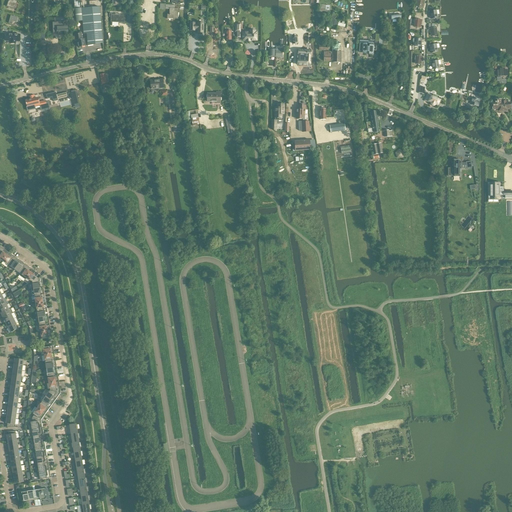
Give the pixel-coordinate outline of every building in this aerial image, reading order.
[(14,9),(16,4),(12,2),(12,0),(11,0),(9,0),(7,6),(14,9)] [(81,1),(74,2),(75,22),(82,21),(81,1)] [(178,19),(179,8),(175,8),(175,5),(166,5),(166,9),(170,9),(170,14),(167,14),(167,19),(178,19)] [(329,15),(330,6),(320,5),(319,14),(329,15)] [(85,8),(86,21),(88,46),(103,43),(100,7),(85,8)] [(127,24),(127,15),(116,15),(116,14),(110,13),(109,17),(111,17),(111,22),(112,22),(112,23),(118,23),(119,23),(119,22),(124,22),(124,23),(127,24)] [(16,23),(18,18),(11,16),(8,23),(12,24),(12,21),(16,23)] [(318,22),(316,21),(315,31),(320,31),(320,34),(320,37),(328,37),(328,35),(321,34),(321,31),(323,31),(323,29),(318,29),(318,22)] [(67,22),(53,23),(53,33),(57,32),(57,35),(68,34),(68,24),(67,24),(67,22)] [(190,22),(190,31),(195,31),(197,31),(197,33),(203,33),(204,23),(198,23),(195,23),(190,22)] [(249,32),(240,32),(240,36),(243,36),(243,40),(246,40),(246,41),(250,41),(250,40),(256,40),(256,32),(255,32),(255,31),(249,31),(249,32)] [(7,34),(7,41),(10,41),(10,44),(15,44),(15,41),(19,41),(20,35),(7,34)] [(81,39),(80,34),(76,35),(75,35),(75,40),(77,39),(79,47),(85,46),(84,39),(81,39)] [(333,50),(339,49),(340,43),(335,40),(331,44),(333,50)] [(368,43),(368,42),(360,41),(359,52),(361,52),(361,53),(369,53),(369,54),(373,55),(374,51),(376,51),(376,43),(368,43)] [(435,44),(430,45),(429,46),(430,49),(431,49),(432,53),(438,51),(437,48),(436,49),(435,44)] [(297,56),(297,58),(298,59),(297,65),(306,65),(307,65),(307,64),(310,64),(310,54),(304,54),(304,50),(298,50),(298,56),(297,56)] [(331,53),(332,53),(332,52),(324,52),(323,61),(330,62),(331,53)] [(332,52),(332,53),(332,62),(341,63),(341,52),(332,52)] [(436,61),(431,62),(431,65),(432,65),(433,69),(439,68),(438,65),(437,65),(436,61)] [(497,70),(497,76),(508,76),(508,70),(505,70),(505,68),(500,68),(500,70),(497,70)] [(150,83),(148,88),(157,92),(159,88),(163,88),(163,79),(150,81),(151,83),(150,83)] [(74,105),(79,104),(76,90),(71,91),(74,105)] [(56,92),(46,94),(47,99),(52,98),(53,101),(58,100),(56,92)] [(220,103),(220,92),(216,92),(216,94),(207,94),(207,102),(216,102),(216,103),(220,103)] [(31,100),(25,101),(28,111),(35,109),(35,107),(40,106),(41,110),(47,108),(47,107),(50,106),(48,102),(46,102),(46,101),(39,103),(38,98),(35,99),(34,95),(30,96),(31,100)] [(438,105),(440,100),(427,95),(425,100),(431,102),(431,103),(430,103),(431,104),(431,105),(432,105),(433,106),(434,106),(434,105),(435,105),(435,104),(438,105)] [(479,106),(480,99),(471,97),(470,104),(479,106)] [(500,103),(500,100),(496,100),(496,104),(493,104),(493,108),(500,108),(500,110),(506,110),(506,108),(511,108),(511,104),(506,104),(506,102),(505,102),(505,101),(504,101),(503,101),(503,102),(503,103),(500,103)] [(275,112),(275,118),(277,118),(276,119),(277,120),(283,120),(283,114),(284,105),(277,104),(277,108),(275,108),(275,110),(275,112)] [(302,119),(302,122),(304,122),(305,115),(305,106),(298,105),(298,109),(296,109),(296,119),(302,119)] [(373,128),(373,132),(379,131),(376,112),(370,113),(372,122),(366,123),(367,128),(373,128)] [(197,114),(191,115),(192,125),(199,124),(197,114)] [(236,136),(235,132),(233,115),(225,117),(228,133),(230,133),(231,137),(236,136)] [(329,126),(330,133),(345,131),(344,124),(329,126)] [(295,151),(310,150),(310,140),(294,141),(295,151)] [(373,155),(382,153),(381,143),(372,145),(373,155)] [(448,168),(448,176),(453,176),(460,176),(460,169),(462,169),(462,165),(467,165),(467,169),(472,168),(471,161),(466,162),(466,163),(462,163),(462,162),(460,162),(460,160),(452,160),(452,168),(448,168)] [(507,198),(509,198),(511,198),(511,192),(509,193),(507,193),(504,193),(504,187),(500,187),(500,184),(491,184),(491,185),(488,185),(488,197),(493,197),(493,199),(495,199),(495,200),(496,200),(496,199),(499,199),(500,199),(499,196),(505,196),(505,198),(507,198)] [(205,239),(209,238),(206,226),(208,225),(206,215),(201,216),(205,239)] [(0,259),(3,261),(9,253),(0,246),(0,259)] [(3,261),(8,265),(15,257),(9,253),(3,261)] [(8,265),(14,270),(20,261),(15,257),(8,265)] [(14,270),(20,274),(26,265),(20,261),(14,270)] [(25,280),(26,278),(32,269),(26,265),(20,274),(19,275),(25,280)] [(26,278),(32,282),(41,276),(32,269),(26,278)] [(32,282),(33,289),(43,288),(41,276),(32,282)] [(32,297),(34,296),(45,295),(43,288),(33,289),(31,290),(32,297)] [(35,300),(35,304),(46,302),(45,295),(34,296),(32,297),(31,297),(31,301),(35,300)] [(0,301),(0,307),(6,304),(8,303),(6,298),(4,299),(0,301)] [(35,304),(37,311),(47,309),(46,302),(35,304)] [(0,307),(0,312),(1,313),(9,309),(6,304),(0,307)] [(1,313),(3,318),(11,314),(13,313),(11,308),(9,309),(1,313)] [(37,311),(38,318),(48,316),(47,309),(37,311)] [(3,318),(5,323),(14,319),(11,314),(3,318)] [(38,318),(39,325),(49,323),(48,316),(38,318)] [(5,323),(8,328),(16,324),(14,319),(5,323)] [(39,325),(40,332),(50,330),(49,323),(39,325)] [(16,324),(8,328),(10,333),(18,329),(16,324)] [(50,330),(40,332),(41,339),(52,338),(50,330)] [(43,347),(44,355),(54,353),(53,346),(43,347)] [(44,355),(45,362),(55,360),(54,353),(44,355)] [(45,362),(46,369),(56,367),(55,360),(45,362)] [(46,369),(47,376),(58,374),(56,367),(46,369)] [(47,376),(48,383),(59,382),(58,374),(47,376)] [(48,383),(50,390),(61,393),(59,382),(48,383)] [(50,390),(45,396),(54,402),(61,393),(50,390)] [(45,396),(41,402),(50,408),(54,402),(45,396)] [(41,402),(37,408),(45,414),(50,408),(41,402)] [(34,415),(32,418),(41,420),(45,414),(37,408),(35,407),(31,412),(33,414),(34,415)] [(16,419),(6,418),(6,423),(7,424),(7,427),(6,427),(15,427),(15,425),(16,419)] [(29,425),(29,430),(42,428),(41,420),(32,418),(32,422),(30,422),(31,425),(29,425)] [(72,424),(69,425),(70,425),(71,434),(77,433),(77,429),(78,429),(77,425),(76,425),(76,424),(73,424),(72,424)] [(29,437),(33,437),(33,436),(43,435),(42,428),(29,430),(30,433),(28,434),(29,437)] [(6,435),(7,441),(16,439),(15,433),(15,432),(15,431),(7,431),(7,432),(8,435),(6,435)] [(71,434),(72,443),(79,442),(78,438),(79,438),(79,434),(77,434),(77,433),(71,434)] [(31,440),(32,444),(45,442),(43,435),(33,436),(33,437),(33,439),(31,440)] [(34,448),(35,451),(46,449),(45,442),(32,444),(32,448),(34,448)] [(79,443),(79,442),(72,443),(74,452),(80,451),(80,447),(81,447),(80,443),(79,443)] [(33,454),(34,458),(47,456),(46,449),(35,451),(35,454),(33,454)] [(80,452),(80,451),(74,452),(75,461),(82,460),(81,456),(82,456),(82,452),(80,452)] [(37,462),(37,465),(48,463),(47,456),(34,458),(35,462),(37,462)] [(74,470),(77,470),(83,469),(82,465),(84,465),(83,461),(82,461),(82,460),(75,461),(73,461),(74,470)] [(36,468),(36,472),(49,470),(48,463),(37,465),(38,468),(36,468)] [(76,479),(78,479),(85,478),(84,474),(85,474),(85,470),(83,470),(83,469),(77,470),(74,470),(76,479)] [(49,470),(36,472),(37,477),(39,476),(40,479),(50,478),(49,470)] [(85,479),(85,478),(78,479),(76,479),(77,488),(80,487),(86,486),(85,483),(87,483),(86,478),(85,479)] [(86,486),(80,487),(81,496),(87,495),(87,492),(88,491),(87,487),(86,488),(86,486)] [(44,488),(32,490),(34,500),(40,499),(40,500),(42,500),(46,499),(49,499),(49,498),(47,489),(44,489),(44,488)] [(34,500),(32,490),(21,492),(23,503),(27,502),(28,502),(28,501),(34,500)] [(83,505),(89,504),(88,500),(90,500),(89,496),(88,496),(87,495),(81,496),(83,505)]
